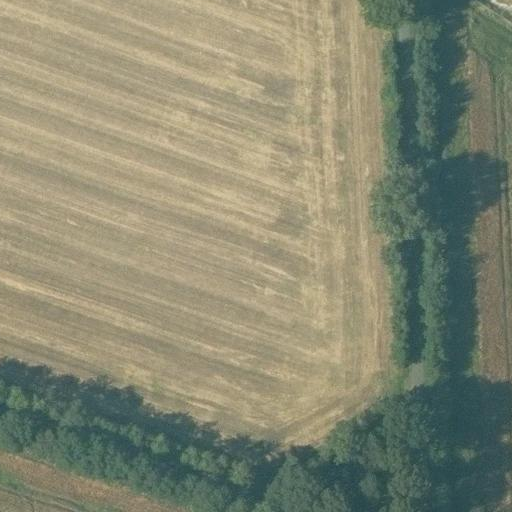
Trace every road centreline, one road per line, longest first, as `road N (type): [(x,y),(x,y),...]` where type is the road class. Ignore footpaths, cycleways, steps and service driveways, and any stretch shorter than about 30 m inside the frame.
road 1 (unclassified): [(398,0),(421,511)]
road 2 (unclassified): [(0,417),(269,511)]
